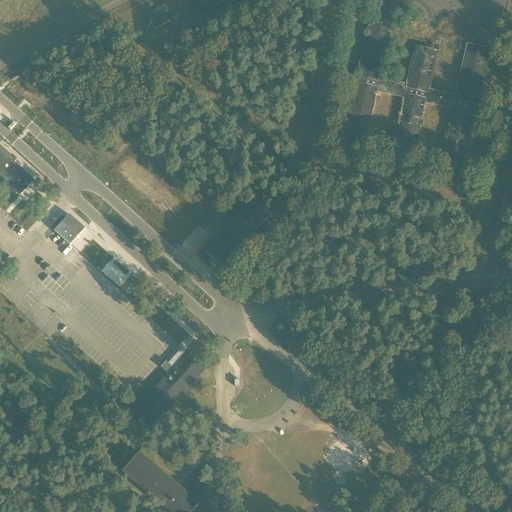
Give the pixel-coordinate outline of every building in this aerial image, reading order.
[(172,3),(174,2),(174,1),(147,16),(151,23),(150,24),(151,25),(154,30),(162,26),(162,25),(181,15),(176,6),(175,7),(172,3)] [(212,24),(206,14),(193,21),(199,32),(212,24)] [(476,105),(477,105),(490,50),(468,45),(456,96),(429,90),(438,52),(416,47),(407,85),(380,79),(392,27),(370,22),(357,77),(358,77),(356,84),(343,138),(365,143),(377,92),(404,98),(393,143),(401,145),(402,142),(408,144),(407,146),(416,148),(426,104),(453,110),(442,154),(440,161),(463,166),(475,112),(475,111),(476,105)] [(0,149),(0,176),(21,196),(35,181),(15,163),(16,162),(12,158),(10,158),(0,149)] [(172,223),(187,206),(130,154),(115,170),(141,194),(142,193),(147,198),(146,199),(172,223)] [(222,268),(268,217),(252,202),(206,254),(222,268)] [(85,230),(69,215),(55,231),(70,246),(85,230)] [(193,248),(197,253),(206,246),(202,241),(193,248)] [(432,354),(439,355),(441,342),(434,341),(432,354)] [(166,363),(161,368),(168,374),(133,412),(152,429),(206,369),(189,353),(182,360),(173,369),(166,363)] [(123,474),(169,511),(192,511),(199,504),(183,491),(182,492),(172,484),(174,483),(140,454),(123,474)]
